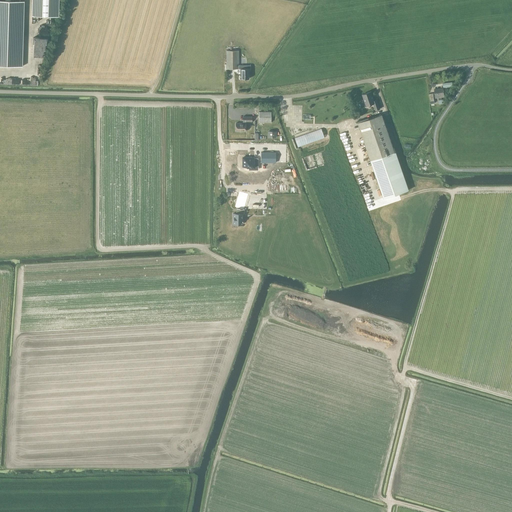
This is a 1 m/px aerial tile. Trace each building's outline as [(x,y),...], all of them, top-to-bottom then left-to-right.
[(32,0),(32,15),(58,16),(58,0),(32,0)] [(0,66),(23,67),(25,2),(0,1),(0,66)] [(249,74),(249,70),(250,70),(250,66),(244,66),(238,66),(238,51),(227,51),(227,69),(241,69),(241,79),(248,79),(248,74),(249,74)] [(436,98),(439,98),(440,104),(443,103),(443,101),(443,100),(443,97),(444,97),(443,88),(435,89),(436,98)] [(377,100),(375,101),(371,92),(362,95),(366,106),(373,104),(376,110),(380,109),(377,100)] [(271,112),(259,112),(259,122),(271,123),(271,112)] [(369,118),(358,122),(371,161),(384,199),(408,191),(395,153),(382,115),(369,119),(369,118)] [(252,122),(252,117),(243,117),(243,123),(236,123),(236,131),(246,131),(246,121),(252,122)] [(276,163),(276,153),(261,153),(261,163),(276,163)] [(255,155),(244,155),(244,165),(255,165),(255,160),(259,160),(259,156),(255,156),(255,155)] [(237,214),(233,214),(233,224),(243,224),(243,222),(243,220),(243,214),(244,214),(244,210),(246,210),(246,194),(236,194),(236,210),(237,210),(237,214)] [(267,194),(246,194),(246,210),(267,210),(267,194)]
